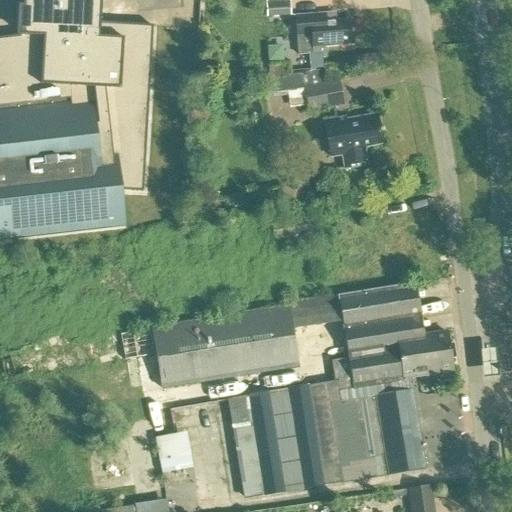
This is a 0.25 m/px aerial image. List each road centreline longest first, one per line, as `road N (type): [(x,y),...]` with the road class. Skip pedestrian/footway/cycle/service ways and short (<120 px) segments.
road 1 (residential): [(484,511),(471,339),(418,0)]
road 2 (secondary): [(511,253),(481,0)]
